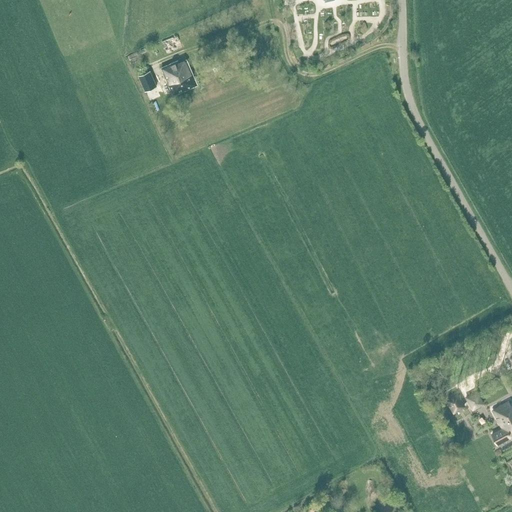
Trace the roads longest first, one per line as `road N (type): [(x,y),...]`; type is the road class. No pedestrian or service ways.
road 1 (unclassified): [(511,289),(411,106),(400,0)]
road 2 (track): [(402,41),(315,75),(291,64),(276,22),(179,55)]
